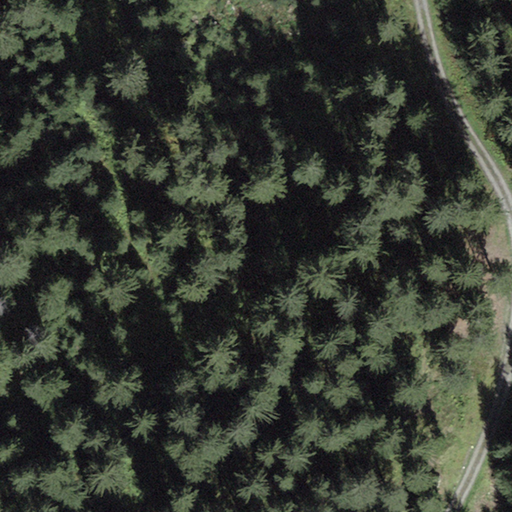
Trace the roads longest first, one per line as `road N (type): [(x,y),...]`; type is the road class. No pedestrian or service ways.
road 1 (track): [(438,511),(473,453),(490,401),(511,266)]
road 2 (track): [(511,226),(494,168),(435,53),(421,0)]
